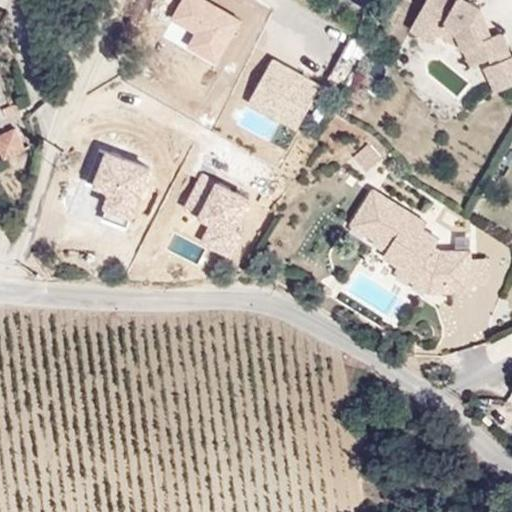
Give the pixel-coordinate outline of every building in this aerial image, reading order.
[(478,9),(461,0),(426,0),(408,33),(431,46),(436,38),(441,29),(455,37),(461,51),(467,68),(487,60),(506,52),(499,34),(488,39),(482,41),(472,19),(477,11),(478,9)] [(488,39),(477,11),(472,19),(482,41),(488,39)] [(441,29),(436,38),(461,51),(455,37),(441,29)] [(487,60),(489,66),(508,58),(506,52),(487,60)] [(511,56),(508,58),(489,66),(481,69),(491,94),(511,85),(511,56)] [(0,132),(0,159),(16,152),(6,130),(0,132)] [(382,260),(398,269),(415,280),(422,268),(434,275),(444,275),(444,295),(470,295),(469,255),(439,255),(433,251),(438,243),(423,233),(411,226),(414,220),(370,193),(348,229),(387,252),(382,260)] [(426,227),(414,220),(411,226),(423,233),(426,227)] [(394,275),(427,295),(444,295),(444,275),(434,275),(422,268),(415,280),(398,269),(394,275)]
